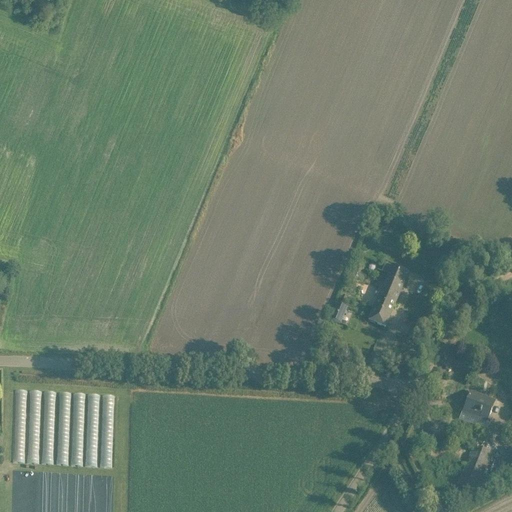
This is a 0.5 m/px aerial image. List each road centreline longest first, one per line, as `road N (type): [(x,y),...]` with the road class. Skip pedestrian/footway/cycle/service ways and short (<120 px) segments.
road 1 (unclassified): [(331,511),(415,375),(0,351)]
road 2 (track): [(415,375),(482,284),(511,269)]
